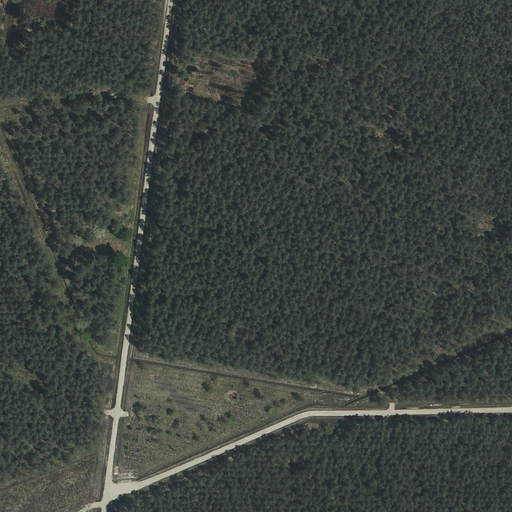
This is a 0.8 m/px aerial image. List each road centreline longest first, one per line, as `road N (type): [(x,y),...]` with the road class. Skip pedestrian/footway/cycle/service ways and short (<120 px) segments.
road 1 (track): [(105,511),(173,0)]
road 2 (track): [(83,511),(320,413),(511,407)]
